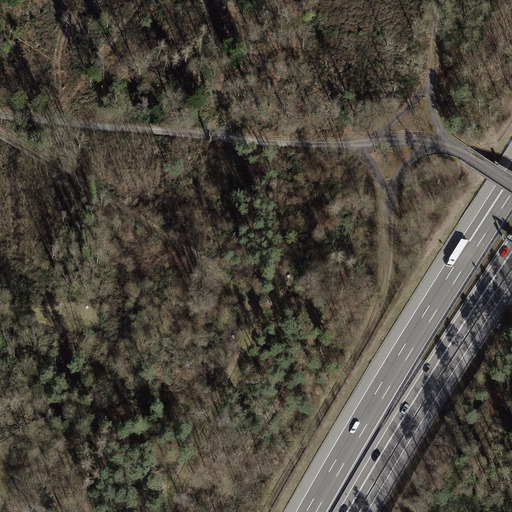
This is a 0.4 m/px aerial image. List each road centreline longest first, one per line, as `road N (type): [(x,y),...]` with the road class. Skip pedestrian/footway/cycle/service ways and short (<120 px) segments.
road 1 (track): [(165,511),(254,339),(254,315),(223,281),(0,134)]
road 2 (track): [(266,511),(359,345),(386,262),(395,181),(418,156),(465,153)]
road 3 (track): [(357,145),(0,117)]
road 4 (motorway): [(343,511),(511,243)]
road 5 (motorway): [(466,257),(311,511)]
road 6 (motorway): [(357,511),(511,267)]
